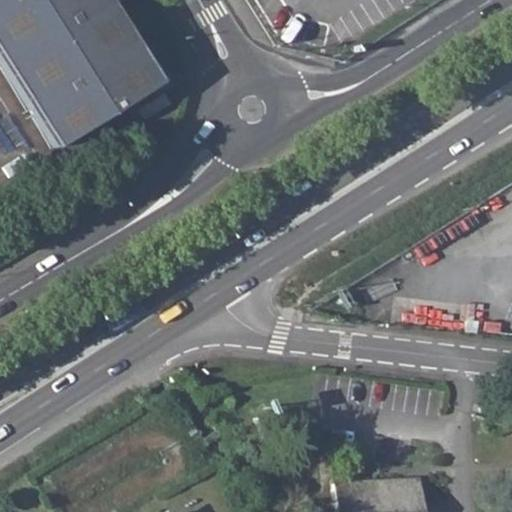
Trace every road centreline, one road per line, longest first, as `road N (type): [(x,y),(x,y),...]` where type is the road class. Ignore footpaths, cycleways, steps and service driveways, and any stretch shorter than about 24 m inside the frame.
road 1 (primary): [(511,64),(0,383)]
road 2 (primary): [(218,292),(511,105)]
road 3 (unclassified): [(0,304),(126,232),(217,156),(252,110)]
road 4 (residential): [(511,368),(280,338),(250,328),(218,292)]
road 5 (unclassified): [(252,110),(347,91),(493,0)]
road 6 (primary): [(0,433),(218,292)]
road 7 (unclassified): [(252,110),(197,0)]
